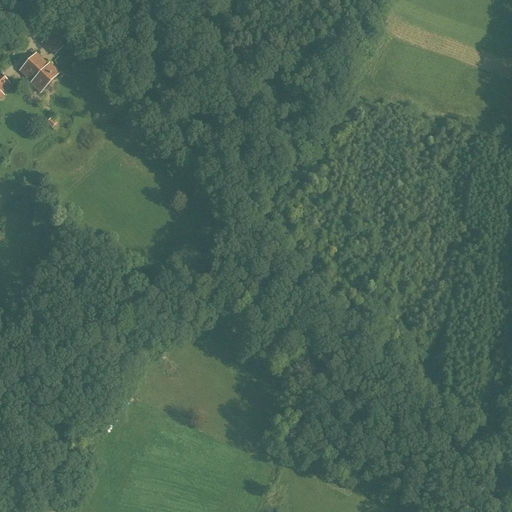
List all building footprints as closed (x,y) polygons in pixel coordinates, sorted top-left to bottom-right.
[(41,44),(54,56),(64,46),(51,33),(41,44)] [(49,64),(47,65),(36,54),(19,72),(31,83),(30,84),(39,93),(59,73),(49,64)] [(0,94),(10,84),(0,73),(0,94)] [(104,82),(97,88),(105,97),(112,91),(104,82)] [(56,123),(51,118),(46,123),(51,129),(56,123)]
